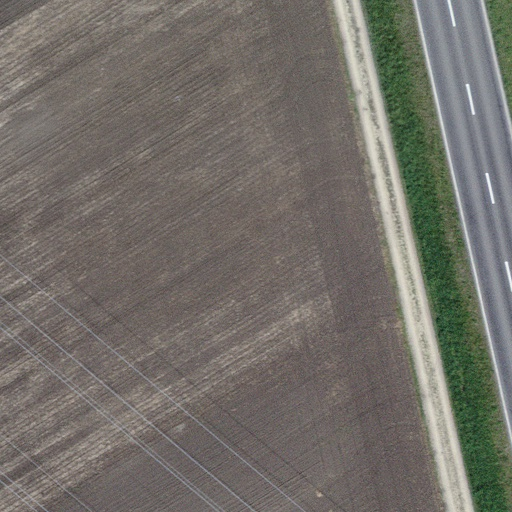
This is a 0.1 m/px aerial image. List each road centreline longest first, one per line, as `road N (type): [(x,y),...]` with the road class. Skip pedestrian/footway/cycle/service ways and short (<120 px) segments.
road 1 (track): [(447,511),(335,0)]
road 2 (secondary): [(511,372),(433,0)]
